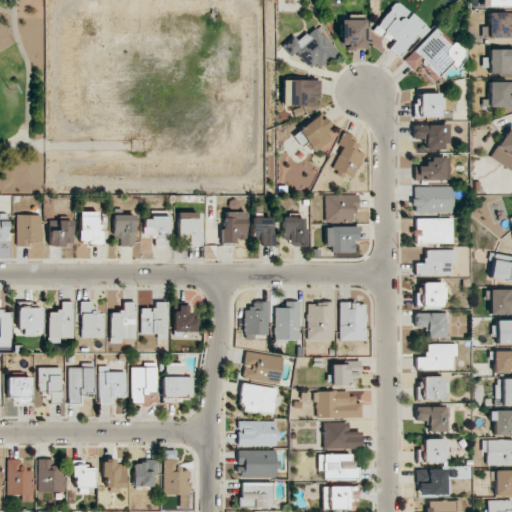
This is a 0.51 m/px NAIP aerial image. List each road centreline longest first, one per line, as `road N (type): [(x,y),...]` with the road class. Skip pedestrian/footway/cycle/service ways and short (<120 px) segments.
road 1 (residential): [(385,511),(383,121),(377,102),(359,89)]
road 2 (residential): [(0,276),(382,275)]
road 3 (residential): [(207,511),(223,277)]
road 4 (residential): [(0,431),(207,434)]
